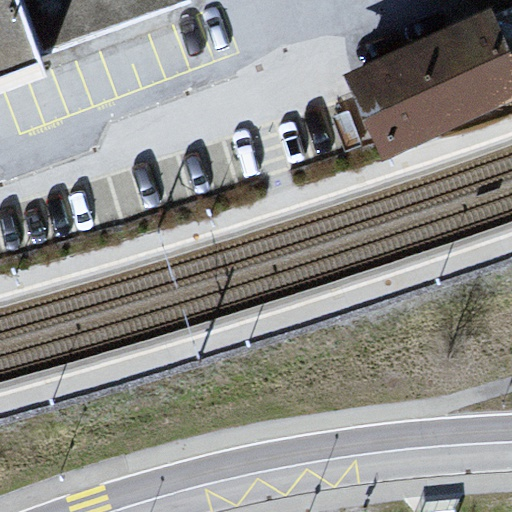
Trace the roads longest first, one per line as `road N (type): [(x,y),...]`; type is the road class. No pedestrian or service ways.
road 1 (unclassified): [(108,511),(321,460),(511,441)]
road 2 (primary): [(338,511),(511,446)]
